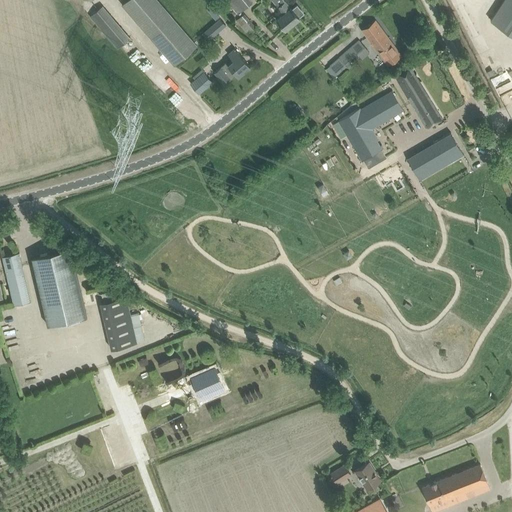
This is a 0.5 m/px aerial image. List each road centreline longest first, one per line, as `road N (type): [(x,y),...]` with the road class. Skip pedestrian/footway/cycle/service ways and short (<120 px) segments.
road 1 (unclassified): [(511,410),(488,433),(405,465),(389,457),(327,369),(144,288),(33,198)]
road 2 (unclassified): [(33,198),(124,173),(197,138),(371,0)]
road 3 (unclassified): [(511,161),(431,0)]
